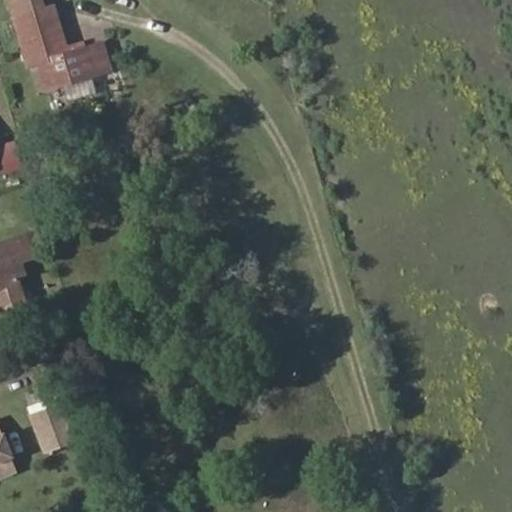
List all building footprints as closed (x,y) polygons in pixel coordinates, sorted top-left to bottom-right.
[(8,0),(14,18),(43,9),(40,0),(8,0)] [(14,18),(27,65),(36,61),(45,88),(60,83),(89,75),(108,69),(101,43),(84,48),(82,42),(63,47),(51,7),(43,9),(14,18)] [(89,75),(60,83),(65,101),(94,92),(89,75)] [(6,241),(0,242),(0,313),(9,310),(8,305),(19,301),(11,277),(19,274),(15,262),(44,252),(36,231),(6,241)] [(50,317),(19,329),(30,356),(61,344),(50,317)] [(61,401),(27,414),(41,454),(76,441),(61,401)] [(0,465),(15,460),(0,423),(0,465)]
